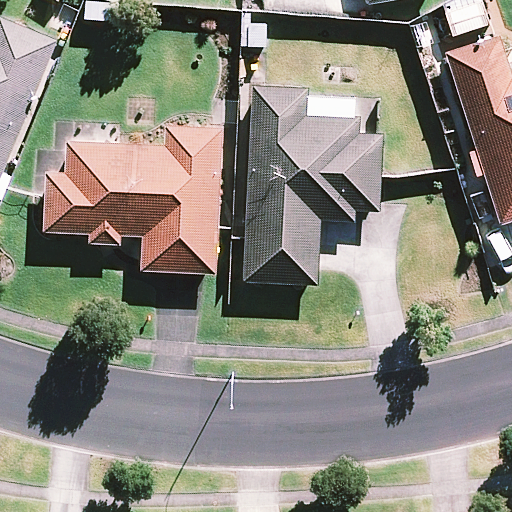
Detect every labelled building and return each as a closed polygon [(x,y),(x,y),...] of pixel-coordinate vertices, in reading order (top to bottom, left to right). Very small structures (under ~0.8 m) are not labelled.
[(361,0),(363,8),(409,0),(361,0)] [(483,29),(476,0),(472,0),(443,7),(449,36),(483,29)] [(0,176),(54,45),(0,23),(0,176)] [(497,41),(443,58),(494,220),(497,227),(511,222),(511,80),(510,81),(497,41)] [(306,93),(250,90),(242,241),(240,283),(315,287),(318,224),(352,226),(352,214),(377,215),(379,179),(381,138),(376,138),(356,137),(357,120),(305,117),(306,93)] [(139,275),(213,278),(215,230),(220,132),(164,129),(163,148),(64,144),(63,177),(44,176),(42,235),(87,237),(87,247),(119,248),(120,238),(140,239),(139,275)]
